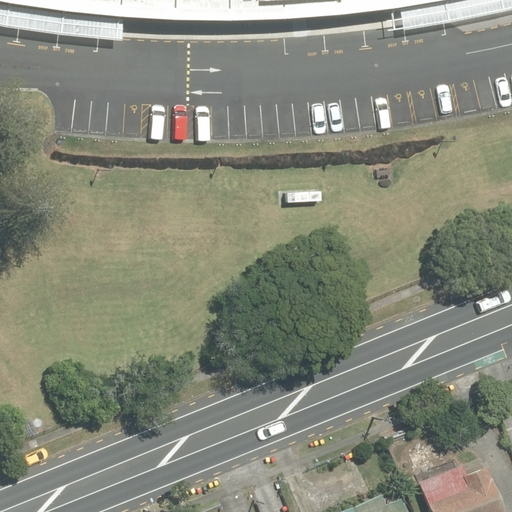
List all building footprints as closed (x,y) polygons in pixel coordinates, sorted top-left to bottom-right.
[(0,0),(0,4),(17,7),(111,17),(142,21),(231,21),(350,10),(384,5),(410,0),(0,0)] [(511,0),(410,0),(384,5),(390,32),(511,6),(511,0)] [(17,7),(0,4),(0,26),(7,28),(74,35),(109,38),(111,17),(17,7)] [(502,511),(484,464),(421,489),(430,511),(502,511)] [(378,492),(326,511),(402,511),(396,496),(382,502),(378,492)]
